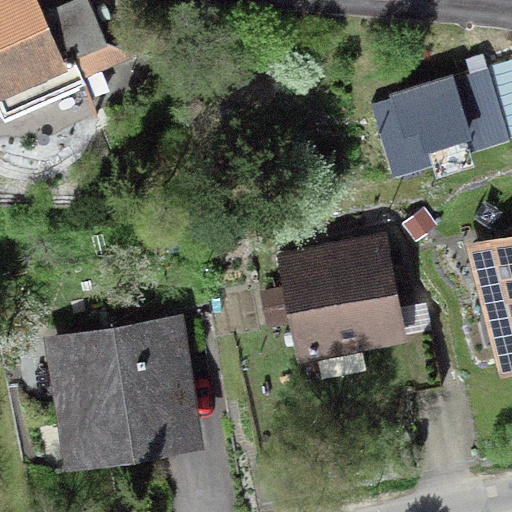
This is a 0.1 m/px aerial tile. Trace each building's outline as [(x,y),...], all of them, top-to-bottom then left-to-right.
[(0,0),(0,114),(120,57),(93,2),(47,24),(35,0),(0,0)] [(399,171),(502,139),(481,74),(379,106),(399,171)] [(389,239),(280,262),(302,369),(412,346),(389,239)] [(511,257),(486,264),(511,366),(511,257)] [(172,345),(70,362),(86,456),(188,439),(172,345)]
